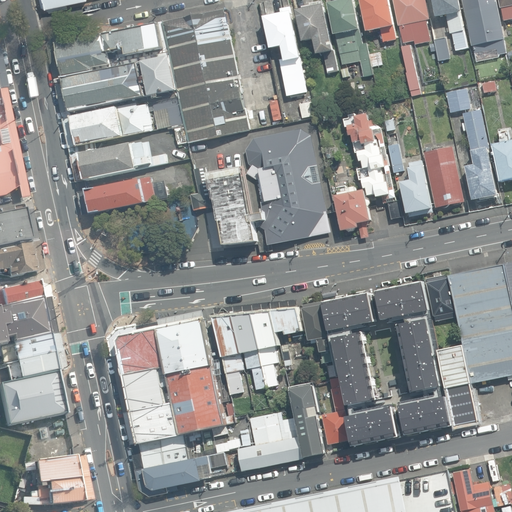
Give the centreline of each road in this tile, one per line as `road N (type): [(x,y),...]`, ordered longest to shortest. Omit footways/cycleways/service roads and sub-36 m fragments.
road 1 (unclassified): [(511,436),(152,511)]
road 2 (secondary): [(211,283),(511,229)]
road 3 (secondary): [(76,301),(120,511)]
road 4 (secondary): [(54,198),(93,256),(115,269),(211,283)]
road 5 (secondary): [(21,29),(54,198)]
road 6 (residential): [(21,29),(166,0)]
road 7 (secondary): [(76,301),(211,283)]
